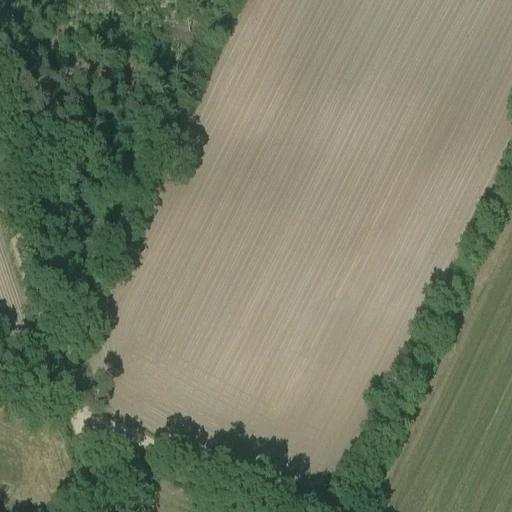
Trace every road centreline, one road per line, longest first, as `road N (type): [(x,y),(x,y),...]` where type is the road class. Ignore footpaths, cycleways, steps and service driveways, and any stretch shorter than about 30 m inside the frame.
road 1 (track): [(281,511),(71,406)]
road 2 (track): [(71,406),(0,188)]
